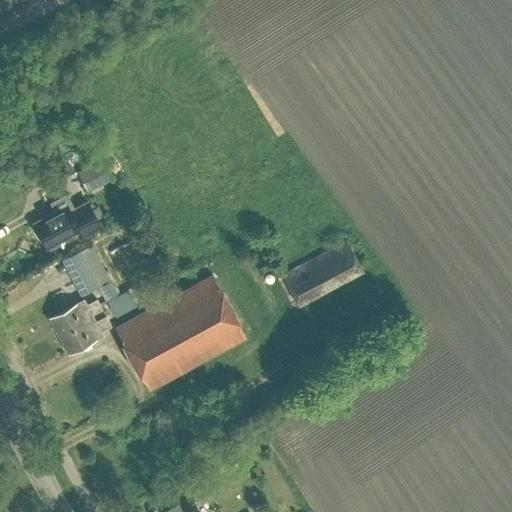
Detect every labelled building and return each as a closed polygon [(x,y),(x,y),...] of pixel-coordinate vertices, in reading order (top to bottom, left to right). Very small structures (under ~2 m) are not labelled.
[(0,0),(5,10),(22,0),(0,0)] [(85,185),(110,171),(103,159),(78,172),(85,185)] [(46,246),(79,229),(82,234),(101,224),(89,203),(76,210),(66,192),(49,201),(54,210),(33,222),(46,246)] [(296,305),(362,270),(345,238),(281,273),(296,305)] [(110,280),(92,245),(63,260),(82,295),(110,280)] [(219,287),(212,274),(114,327),(122,341),(121,341),(140,375),(141,375),(148,389),(245,336),(238,322),(239,322),(219,287)] [(97,286),(104,300),(117,293),(110,280),(97,286)] [(57,335),(92,317),(91,313),(101,308),(96,298),(86,304),(83,298),(48,317),(57,335)] [(92,317),(57,335),(67,353),(102,334),(100,330),(110,325),(105,315),(95,321),(92,317)] [(201,480),(155,504),(157,509),(152,511),(199,511),(193,500),(208,493),(201,480)]
